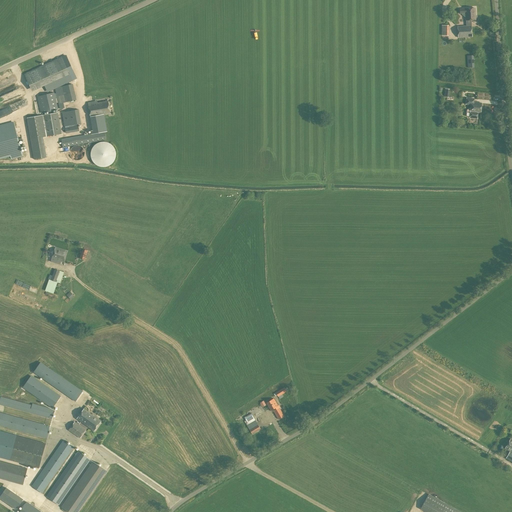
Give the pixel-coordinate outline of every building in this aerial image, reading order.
[(472,36),(471,20),(476,19),(475,8),(460,9),(460,14),(465,13),(466,25),(458,26),(458,37),(472,36)] [(62,58),(25,75),(31,88),(68,71),(62,58)] [(72,84),(55,88),(59,109),(63,108),(62,103),(75,100),(72,84)] [(37,97),(41,114),(58,110),(58,109),(59,108),(59,106),(58,107),(57,103),(58,103),(56,93),(54,94),(54,93),(37,97)] [(466,116),(467,116),(469,117),(477,118),(478,112),(481,113),(482,103),(474,102),(474,99),(467,98),(466,104),(471,105),(470,109),(469,109),(468,110),(466,112),(466,116)] [(91,129),(92,134),(105,132),(102,115),(110,113),(108,102),(105,103),(105,101),(95,103),(95,101),(88,103),(92,129),(91,129)] [(65,112),(62,112),(65,126),(66,133),(79,131),(78,125),(81,124),(79,109),(65,112)] [(61,133),(58,113),(27,118),(34,159),(46,157),(42,136),(61,133)] [(13,122),(0,125),(0,158),(11,156),(12,159),(22,156),(13,122)] [(62,139),(63,147),(71,145),(106,139),(105,132),(92,134),(70,138),(62,139)] [(85,154),(85,153),(85,152),(85,151),(84,150),(84,149),(83,148),(82,147),(81,147),(81,146),(80,146),(79,146),(78,146),(77,146),(76,146),(75,146),(74,147),(73,147),(73,148),(72,148),(72,149),(71,150),(71,151),(71,152),(71,153),(71,154),(71,155),(71,156),(72,157),(73,158),(74,159),(75,159),(76,160),(77,160),(78,160),(79,160),(80,160),(80,159),(81,159),(82,158),(83,158),(83,157),(84,157),(84,156),(84,155),(85,154)] [(67,251),(55,247),(51,262),(60,264),(61,261),(63,262),(67,251)] [(79,258),(85,260),(88,250),(82,249),(79,258)] [(60,271),(54,269),(51,280),(49,279),(45,290),(54,293),(57,282),(58,283),(59,280),(57,279),(60,271)] [(67,295),(71,300),(75,296),(70,291),(67,295)] [(75,402),(82,391),(40,362),(33,372),(75,402)] [(52,408),(61,396),(31,375),(23,388),(52,408)] [(284,387),(275,392),(275,393),(273,394),(275,397),(277,395),(278,397),(287,391),(284,387)] [(1,397),(0,398),(0,404),(52,419),(55,410),(32,403),(32,405),(1,397)] [(266,403),(271,410),(273,409),(279,419),(284,416),(274,399),(266,403)] [(94,431),(101,421),(84,409),(77,419),(94,431)] [(0,412),(0,425),(47,439),(50,426),(0,412)] [(246,419),(245,419),(246,420),(244,421),(246,424),(247,425),(246,425),(252,434),(261,429),(255,420),(251,413),(245,417),(246,419)] [(80,438),(86,430),(74,421),(68,430),(80,438)] [(0,430),(0,457),(39,468),(46,443),(0,430)] [(31,486),(42,493),(73,448),(63,441),(31,486)] [(46,496),(58,505),(90,459),(78,451),(46,496)] [(0,461),(0,478),(23,484),(27,468),(0,461)] [(69,511),(78,511),(107,471),(93,461),(62,507),(69,511)] [(6,488),(0,497),(0,498),(16,509),(23,499),(6,488)] [(428,511),(441,511),(446,504),(428,495),(421,508),(428,511)] [(41,511),(26,502),(19,511),(41,511)]
